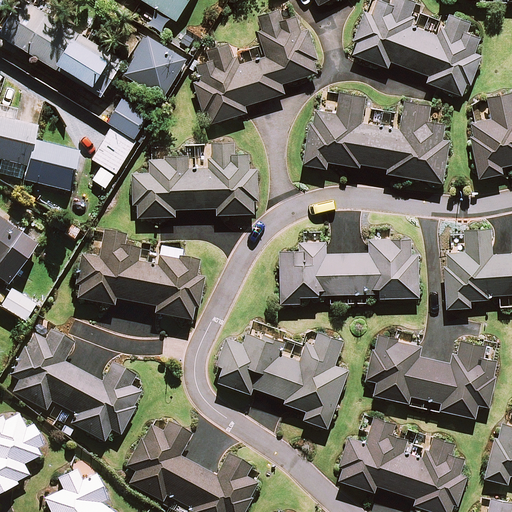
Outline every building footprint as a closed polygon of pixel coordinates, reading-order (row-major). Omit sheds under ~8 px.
[(124,56),(32,0),(18,0),(0,29),(0,32),(54,65),(57,59),(94,82),(91,88),(101,94),(124,56)] [(188,0),(145,0),(176,19),(188,0)] [(359,41),(355,53),(386,65),(389,57),(432,73),(429,81),(462,94),(467,81),(469,82),(480,53),(473,50),(478,37),(466,33),(470,23),(450,16),(446,26),(410,12),(414,1),(411,0),(391,0),(390,4),(377,0),(374,0),(369,15),(365,13),(355,39),(359,41)] [(198,80),(211,120),(245,109),(244,105),(285,92),(281,81),(316,70),(312,59),(316,58),(306,27),(303,28),(299,16),(284,21),(280,8),(255,16),(267,54),(236,64),(228,43),(207,49),(211,60),(200,64),(204,77),(198,80)] [(186,57),(144,32),(133,51),(136,53),(125,72),(164,95),(186,57)] [(313,110),(304,162),(327,165),(327,161),(359,166),(360,160),(390,165),(389,171),(442,180),(449,140),(441,139),(444,124),(428,121),(431,104),(406,100),(401,130),(361,123),(366,95),(341,91),(337,114),(313,110)] [(472,136),(481,176),(502,171),(501,166),(511,163),(511,91),(488,96),(493,117),(470,122),(473,136),(472,136)] [(149,113),(122,97),(108,121),(135,137),(149,113)] [(0,174),(23,180),(68,191),(77,152),(33,141),(36,127),(15,122),(19,109),(0,104),(0,174)] [(135,141),(111,127),(93,158),(102,163),(94,179),(108,187),(135,141)] [(138,203),(139,216),(175,214),(174,207),(218,205),(219,213),(254,211),(254,200),(257,200),(256,167),(249,167),(248,152),(235,153),(234,142),(212,142),(212,165),(187,166),(187,154),(170,155),(170,159),(152,160),(152,172),(134,172),(135,203),(138,203)] [(0,278),(7,283),(35,244),(0,218),(0,278)] [(445,266),(447,307),(469,305),(469,299),(511,296),(511,252),(491,254),(489,229),(466,231),(467,251),(447,252),(448,266),(445,266)] [(79,287),(78,298),(114,304),(115,297),(156,305),(155,312),(191,318),(193,305),(197,306),(202,277),(196,276),(199,259),(179,256),(178,261),(158,257),(157,267),(135,263),(138,249),(122,246),(124,235),(105,231),(100,258),(81,254),(75,286),(79,287)] [(381,295),(420,294),(418,252),(411,252),(410,239),(371,240),(371,251),(326,253),(326,242),(300,242),(300,250),(280,250),(282,301),(300,300),(299,292),(381,289),(381,295)] [(11,288),(0,309),(25,322),(36,302),(11,288)] [(19,379),(12,391),(103,440),(109,429),(119,435),(142,392),(132,386),(137,377),(111,363),(101,382),(63,362),(74,342),(51,330),(45,340),(33,334),(11,375),(19,379)] [(326,426),(347,368),(334,363),(342,339),(320,331),(315,345),(306,342),(300,361),(283,355),(287,342),(264,334),(263,338),(248,333),(245,343),(228,337),(223,349),(219,362),(226,364),(220,380),(252,391),(254,385),(287,397),(286,400),(308,408),(304,418),(326,426)] [(378,380),(375,392),(475,415),(477,403),(488,405),(498,360),(482,357),(485,345),(461,339),(458,353),(454,352),(452,363),(419,355),(422,344),(378,334),(368,377),(378,380)] [(0,490),(15,484),(14,481),(27,475),(21,463),(37,455),(33,447),(41,444),(32,426),(25,430),(18,416),(4,423),(1,418),(0,418),(0,490)] [(343,465),(339,477),(374,489),(377,481),(417,494),(415,502),(446,511),(449,511),(453,503),(456,504),(466,475),(458,472),(463,457),(450,453),(453,442),(434,435),(426,458),(403,450),(407,437),(391,432),(394,423),(375,416),(367,441),(349,435),(340,464),(343,465)] [(135,470),(128,483),(182,511),(242,511),(258,484),(248,478),(253,468),(227,454),(216,474),(179,453),(189,434),(166,421),(160,432),(149,426),(127,466),(135,470)] [(495,437),(485,475),(508,480),(510,471),(511,471),(511,423),(504,422),(500,438),(495,437)] [(94,474),(81,481),(76,469),(56,479),(62,490),(45,499),(51,511),(112,511),(99,502),(106,500),(94,474)] [(511,511),(511,506),(511,500),(491,497),(487,511),(511,511)]
